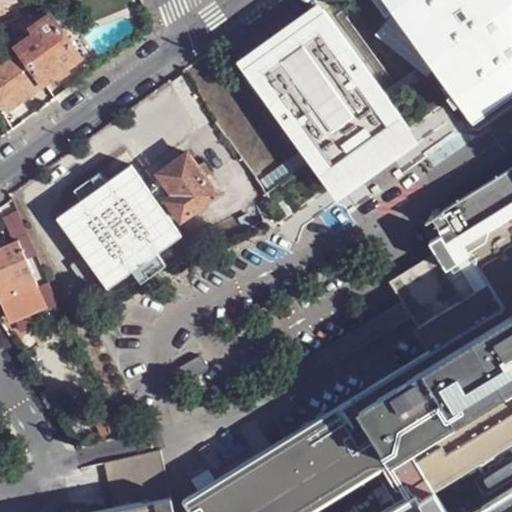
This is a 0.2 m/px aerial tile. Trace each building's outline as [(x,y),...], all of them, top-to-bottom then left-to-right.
[(0,0),(0,17),(6,15),(4,8),(18,3),(16,0),(0,0)] [(511,0),(391,0),(441,67),(461,94),(471,112),(511,81),(511,0)] [(327,7),(304,24),(313,36),(296,48),(280,60),(313,104),(290,120),(309,146),(332,130),(339,141),(317,157),(270,191),(273,199),(267,203),(273,218),(370,154),(461,94),(441,67),(395,101),(373,117),(365,106),(387,90),(327,7)] [(34,29),(38,35),(20,48),(47,84),(82,58),(51,16),(34,29)] [(261,55),(249,63),(290,120),(313,104),(280,60),(296,48),(313,36),(304,24),(261,55)] [(47,84),(20,48),(0,61),(0,96),(9,110),(47,84)] [(395,101),(387,90),(365,106),(373,117),(395,101)] [(332,130),(309,146),(317,157),(339,141),(332,130)] [(194,149),(165,170),(181,193),(170,200),(184,221),(223,194),(194,149)] [(127,167),(55,219),(107,289),(179,238),(127,167)] [(313,511),(389,469),(408,503),(412,510),(432,496),(511,446),(511,172),(435,221),(478,292),(492,315),(192,503),(197,511),(313,511)] [(44,284),(23,239),(10,244),(0,247),(0,285),(7,300),(12,299),(39,287),(44,284)] [(39,287),(12,299),(20,318),(47,307),(39,287)] [(177,371),(184,384),(213,371),(207,355),(177,371)] [(120,432),(112,414),(99,422),(108,438),(120,432)] [(161,450),(105,462),(111,488),(166,476),(161,450)] [(511,511),(511,489),(484,507),(475,511),(443,511),(432,496),(412,510),(408,503),(393,511),(511,511)] [(177,511),(175,497),(100,511),(177,511)]
